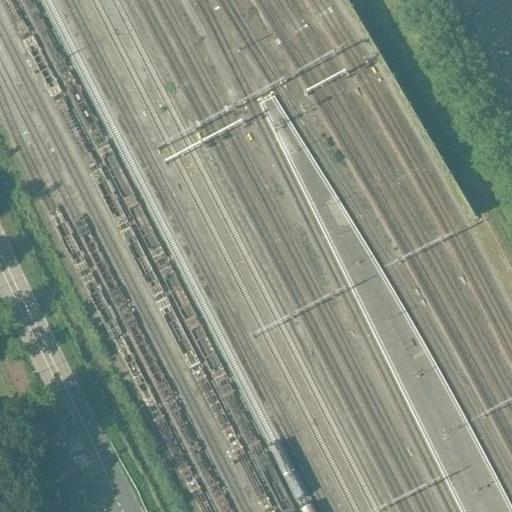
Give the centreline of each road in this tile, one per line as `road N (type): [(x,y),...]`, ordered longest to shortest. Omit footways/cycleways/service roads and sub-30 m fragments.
road 1 (secondary): [(134,511),(53,371)]
road 2 (secondary): [(53,371),(96,511)]
road 3 (secondary): [(53,371),(0,261)]
